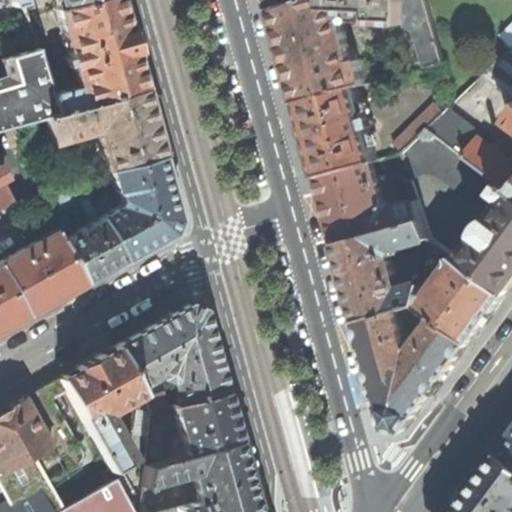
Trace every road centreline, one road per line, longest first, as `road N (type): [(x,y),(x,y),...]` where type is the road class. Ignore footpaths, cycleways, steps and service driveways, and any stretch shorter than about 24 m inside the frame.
road 1 (secondary): [(290,212),(368,511)]
road 2 (residential): [(228,243),(0,374)]
road 3 (tertiary): [(511,327),(372,511)]
road 4 (secondary): [(229,0),(290,212)]
